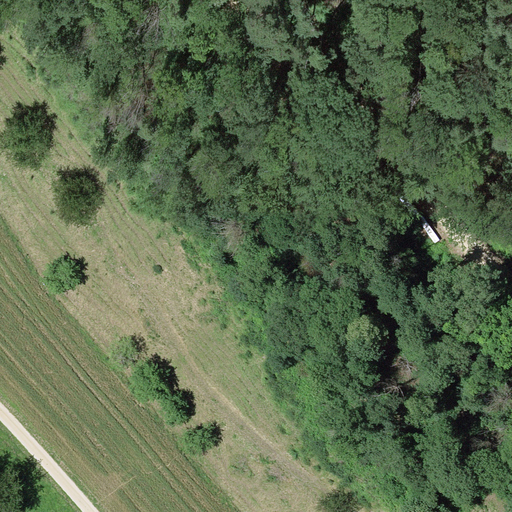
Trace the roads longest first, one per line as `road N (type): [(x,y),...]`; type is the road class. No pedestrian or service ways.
road 1 (track): [(511,290),(464,255),(329,70)]
road 2 (track): [(93,511),(0,409)]
